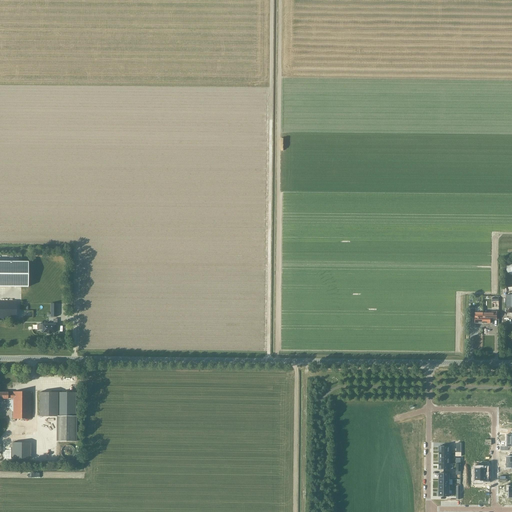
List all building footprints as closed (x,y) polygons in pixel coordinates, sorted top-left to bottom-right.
[(0,261),(0,286),(28,287),(28,262),(0,261)] [(0,300),(0,318),(16,319),(16,301),(0,300)] [(483,313),(482,323),(490,323),(490,320),(497,320),(497,312),(491,312),(491,313),(483,313)] [(41,325),(41,329),(42,329),(42,332),(47,332),(47,334),(50,334),(50,332),(55,333),(55,330),(56,330),(56,325),(56,319),(53,319),(53,325),(41,325)] [(0,392),(0,398),(6,399),(6,405),(12,411),(12,419),(30,419),(30,392),(13,392),(13,393),(8,393),(0,392)] [(39,392),(39,416),(57,417),(57,442),(75,442),(75,416),(75,392),(57,392),(39,392)] [(439,418),(439,428),(445,429),(445,432),(450,432),(450,426),(447,426),(447,418),(439,418)] [(457,418),(457,429),(467,429),(467,433),(472,433),(472,429),(467,429),(467,425),(465,425),(465,418),(457,418)] [(474,421),(474,431),(478,431),(478,430),(486,430),(486,425),(487,425),(487,422),(486,422),(486,418),(478,418),(478,421),(474,421)] [(375,437),(373,437),(375,442),(382,439),(383,442),(388,440),(388,438),(386,430),(380,432),(380,431),(379,431),(377,432),(374,433),(375,437)] [(12,442),(12,459),(30,459),(30,443),(12,442)] [(475,453),(487,454),(487,448),(482,447),(482,444),(476,444),(476,448),(477,448),(477,453),(475,453)] [(388,452),(379,454),(382,463),(385,462),(387,468),(396,466),(392,455),(389,456),(388,452)] [(475,453),(475,462),(482,462),(482,459),(487,460),(487,454),(475,453)] [(346,459),(346,467),(358,467),(358,460),(360,460),(360,456),(354,456),(354,459),(346,459)] [(473,468),(473,474),(486,475),(486,472),(486,468),(482,468),(482,465),(475,465),(475,468),(473,468)] [(347,476),(347,482),(358,482),(358,473),(350,473),(350,476),(347,476)] [(384,473),(384,476),(385,476),(385,482),(398,483),(398,482),(398,476),(394,476),(394,473),(384,473)] [(473,474),(473,484),(482,484),(482,481),(486,481),(486,477),(486,475),(473,474)] [(347,482),(347,488),(350,488),(350,492),(358,492),(358,482),(347,482)] [(384,488),(384,492),(394,492),(394,489),(398,489),(398,483),(385,482),(385,488),(384,488)] [(475,488),(475,501),(487,501),(487,488),(475,488)]
